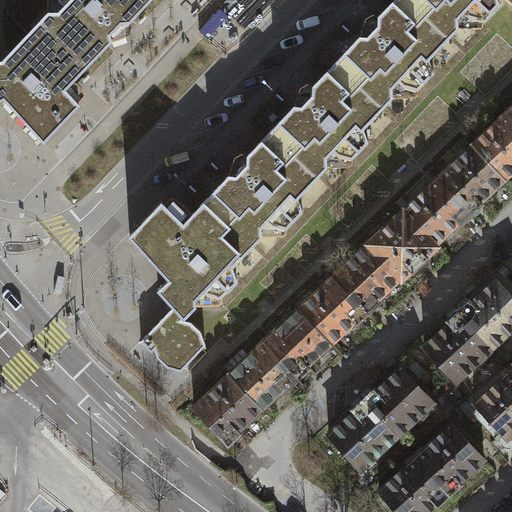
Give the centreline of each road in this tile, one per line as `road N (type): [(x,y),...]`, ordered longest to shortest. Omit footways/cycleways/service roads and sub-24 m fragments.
road 1 (residential): [(511,221),(282,430),(274,458),(287,479),(332,511)]
road 2 (residential): [(292,0),(65,237),(0,268)]
road 3 (primary): [(0,312),(159,463),(223,511)]
